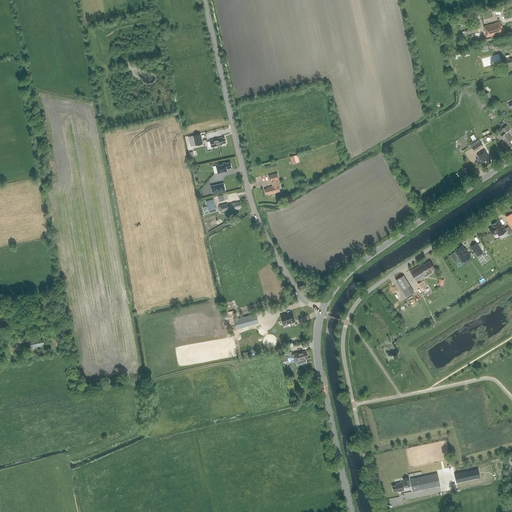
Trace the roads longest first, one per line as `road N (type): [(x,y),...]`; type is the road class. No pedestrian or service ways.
road 1 (unclassified): [(375,511),(345,365),(346,321),(373,286),(511,191)]
road 2 (tertiary): [(321,310),(299,296),(254,211),(204,0)]
road 3 (secondary): [(321,310),(349,271),(511,159)]
road 4 (secondary): [(350,511),(318,361),(321,310)]
